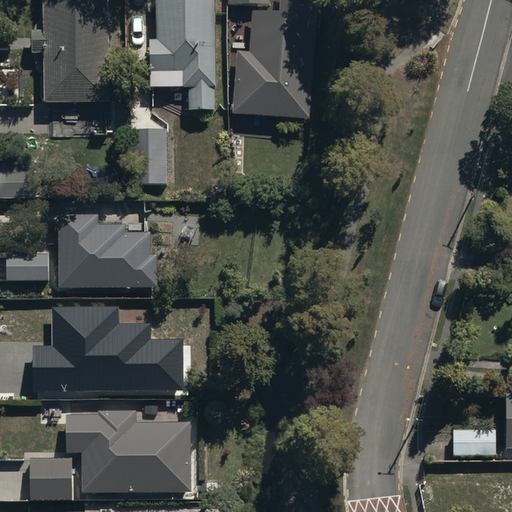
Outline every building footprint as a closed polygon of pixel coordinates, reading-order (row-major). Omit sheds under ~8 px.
[(80,0),(45,0),(45,38),(33,38),(33,60),(44,60),(44,112),(109,113),(111,2),(81,2),(80,0)] [(218,0),(159,0),(158,50),(151,50),(149,95),(190,96),(189,119),(215,120),(218,0)] [(270,0),(228,0),(229,10),(270,11),(270,0)] [(311,128),(317,1),(316,0),(280,0),(279,21),(252,20),(250,60),(236,59),(233,125),(311,128)] [(168,137),(129,137),(129,188),(168,188),(168,137)] [(35,171),(0,170),(0,197),(35,197),(35,171)] [(97,214),(58,215),(58,288),(157,287),(157,254),(149,254),(149,231),(126,231),(126,224),(97,224),(97,214)] [(49,253),(6,254),(6,280),(50,280),(49,253)] [(52,346),(33,346),(34,392),(184,390),(183,338),(150,339),(150,323),(117,323),(117,307),(51,308),(52,346)] [(99,424),(67,424),(66,466),(31,466),(31,506),(73,506),(73,499),(192,500),(193,431),(137,431),(137,420),(99,420),(99,424)] [(496,437),(453,438),(453,462),(496,462),(496,437)]
